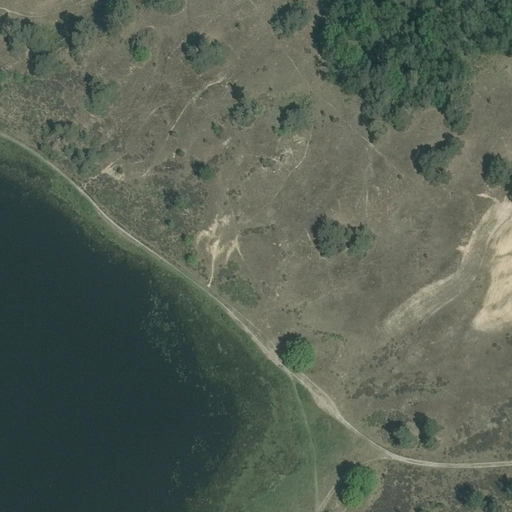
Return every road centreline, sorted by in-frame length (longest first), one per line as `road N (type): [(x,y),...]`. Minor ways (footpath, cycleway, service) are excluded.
road 1 (track): [(371,437),(230,301),(53,156),(0,131)]
road 2 (track): [(511,462),(425,462),(390,453),(371,437)]
